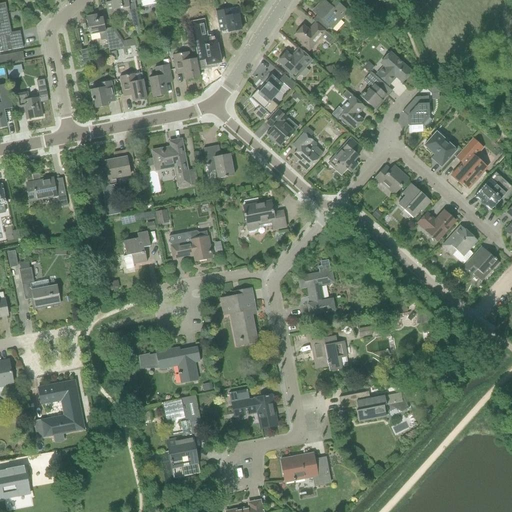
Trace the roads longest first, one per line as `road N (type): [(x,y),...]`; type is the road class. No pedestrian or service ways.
road 1 (residential): [(257,447),(296,439),(300,427),(274,278)]
road 2 (residential): [(490,335),(340,207)]
road 3 (track): [(511,371),(382,511)]
road 4 (residential): [(329,206),(210,104)]
road 5 (residential): [(70,139),(50,37),(83,0)]
road 6 (residential): [(70,139),(210,104)]
road 7 (residential): [(389,154),(401,155),(496,241)]
road 8 (residential): [(210,104),(284,0)]
road 9 (residential): [(152,292),(162,338),(190,331),(179,286)]
